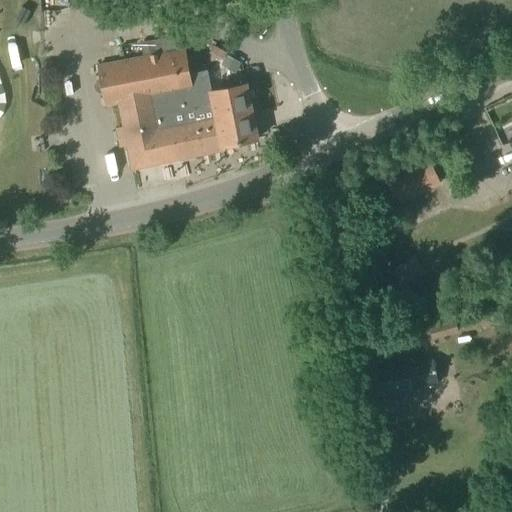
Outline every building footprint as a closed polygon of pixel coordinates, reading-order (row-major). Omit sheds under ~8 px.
[(109,0),(105,14),(116,18),(122,0),(120,0),(109,0)] [(190,73),(185,48),(96,64),(99,79),(97,80),(95,81),(94,82),(94,83),(94,85),(93,86),(94,87),(94,89),(95,91),(96,92),(96,93),(98,93),(99,94),(102,94),(104,107),(117,105),(121,127),(115,128),(118,148),(125,146),(130,170),(222,152),(220,146),(257,138),(250,102),(256,101),(253,86),(247,87),(246,84),(211,91),(207,70),(190,73)] [(235,73),(240,64),(226,56),(221,65),(235,73)] [(90,189),(88,179),(74,182),(75,191),(90,189)] [(453,321),(427,329),(431,341),(456,333),(453,321)] [(371,398),(433,386),(430,362),(367,376),(371,398)]
